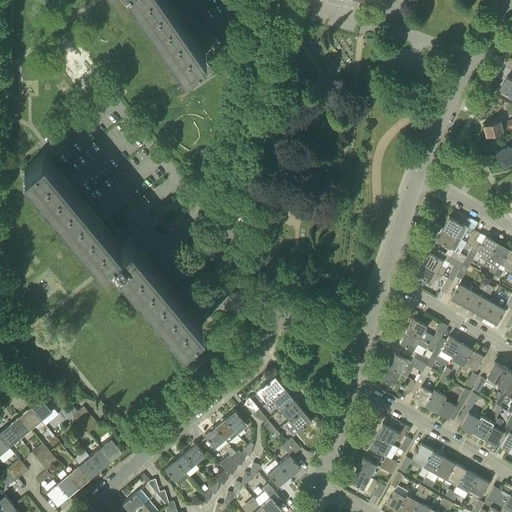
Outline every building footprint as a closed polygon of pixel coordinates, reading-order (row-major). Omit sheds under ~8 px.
[(134,0),(183,70),(205,54),(167,0),(134,0)] [(212,70),(204,58),(184,72),(193,84),(212,70)] [(499,88),(511,96),(511,79),(507,76),(499,88)] [(511,127),(511,119),(507,121),(508,124),(501,126),(499,119),(483,123),(486,135),(511,127)] [(511,146),(510,148),(509,146),(496,153),(502,165),(508,161),(509,164),(511,161),(511,146)] [(22,170),(25,174),(99,263),(109,256),(181,342),(202,325),(141,250),(142,249),(137,244),(137,243),(139,241),(139,240),(134,234),(132,232),(131,232),(133,235),(121,244),(120,242),(118,243),(42,152),(22,170)] [(443,227),(461,238),(467,227),(462,224),(463,223),(449,215),(443,227)] [(461,238),(443,227),(436,239),(449,247),(454,250),(461,238)] [(467,241),(473,245),(475,240),(480,232),(474,229),(467,241)] [(480,257),(486,261),(497,242),(485,235),(481,243),(475,240),(473,245),(469,250),(466,255),(465,257),(462,262),(468,266),(478,249),(478,250),(482,252),(480,257)] [(497,242),(486,261),(492,264),(488,271),(494,274),(498,267),(508,248),(497,242)] [(511,268),(511,250),(508,248),(498,267),(503,270),(506,265),(511,269),(511,268)] [(453,250),(450,255),(462,262),(465,257),(453,250)] [(429,251),(422,263),(442,274),(446,267),(439,264),(442,258),(429,251)] [(462,262),(450,255),(447,262),(459,268),(462,262)] [(461,279),(468,266),(462,262),(459,268),(459,269),(456,275),(461,279)] [(442,274),(422,263),(416,274),(429,282),(433,284),(436,279),(438,280),(442,274)] [(498,267),(494,274),(499,277),(503,270),(498,267)] [(439,289),(445,292),(452,280),(446,276),(439,289)] [(483,281),(479,288),(484,291),(488,284),(483,281)] [(462,303),(470,289),(458,283),(451,296),(462,303)] [(494,287),(488,284),(484,291),(490,294),(494,287)] [(462,303),(474,309),(481,296),(470,289),(462,303)] [(486,316),(493,302),(481,296),(474,309),(486,316)] [(493,302),(486,316),(497,322),(505,309),(493,302)] [(406,329),(420,337),(424,330),(427,324),(413,317),(406,329)] [(421,354),(425,348),(416,343),(420,337),(406,329),(399,342),(413,349),(416,351),(413,356),(426,363),(428,358),(421,354)] [(429,343),(435,346),(441,336),(442,333),(437,330),(433,336),(429,343)] [(452,355),(460,341),(449,335),(446,340),(441,336),(435,346),(433,350),(428,358),(426,363),(432,366),(438,354),(439,354),(442,349),(452,355)] [(426,346),(433,350),(435,346),(429,343),(420,337),(416,343),(425,348),(426,346)] [(463,364),(472,348),(460,341),(452,355),(451,357),(463,364)] [(484,355),(472,348),(463,364),(461,368),(466,371),(470,365),(476,368),(484,355)] [(386,364),(400,372),(407,359),(393,352),(386,364)] [(421,371),(426,363),(413,356),(410,362),(409,364),(413,366),(421,371)] [(488,374),(485,379),(484,381),(485,381),(494,387),(497,383),(506,367),(494,361),(487,374),(488,374)] [(426,375),(432,366),(426,363),(421,371),(419,374),(418,376),(425,380),(427,376),(426,375)] [(400,372),(386,364),(379,377),(393,384),(400,372)] [(442,373),(447,375),(451,369),(446,367),(442,373)] [(509,390),(511,384),(511,370),(506,367),(497,383),(509,390)] [(471,386),(478,374),(473,371),(466,383),(471,386)] [(438,380),(443,382),(447,375),(442,373),(438,380)] [(271,398),(284,387),(274,375),(261,386),(271,398)] [(479,391),(485,381),(484,381),(485,379),(480,376),(473,388),(479,391)] [(409,393),(410,391),(416,381),(410,377),(403,390),(409,393)] [(55,392),(48,384),(44,388),(50,396),(55,392)] [(432,391),(421,384),(416,394),(413,398),(424,404),(432,391)] [(280,408),(293,398),(284,387),(271,398),(280,408)] [(448,418),(454,407),(459,410),(470,390),(464,387),(455,404),(445,398),(437,411),(448,418)] [(434,388),(432,391),(424,404),(437,411),(445,398),(446,395),(434,388)] [(495,403),(497,403),(500,405),(506,395),(498,391),(494,397),(497,399),(495,403)] [(473,392),(465,405),(471,408),(478,395),(473,392)] [(41,396),(30,405),(41,419),(52,410),(41,396)] [(247,399),(244,404),(256,410),(259,408),(250,397),(247,399)] [(293,398),(280,408),(289,420),(302,409),(293,398)] [(502,406),(500,405),(497,403),(493,411),(495,412),(492,418),(495,419),(499,411),(502,406)] [(30,405),(19,414),(30,428),(41,419),(30,405)] [(76,409),(74,406),(73,405),(69,408),(73,414),(77,410),(76,409)] [(87,410),(83,405),(77,410),(73,414),(72,414),(76,419),(87,410)] [(268,419),(259,408),(256,410),(254,415),(265,421),(268,419)] [(234,409),(224,418),(238,434),(248,425),(234,409)] [(311,419),(302,409),(289,420),(298,430),(311,419)] [(76,419),(80,423),(91,414),(87,410),(76,419)] [(472,431),(479,417),(468,411),(461,425),(472,431)] [(503,431),(498,428),(502,419),(498,417),(501,412),(499,411),(495,419),(493,422),(492,424),(484,438),(495,444),(503,431)] [(19,414),(8,423),(20,437),(30,428),(19,414)] [(83,428),(94,419),(91,414),(80,423),(83,428)] [(481,415),(479,417),(472,431),(484,438),(492,424),(493,422),(481,415)] [(238,434),(224,418),(214,426),(228,442),(238,434)] [(87,432),(98,423),(94,419),(83,428),(87,432)] [(265,421),(263,426),(274,432),(277,430),(268,419),(265,421)] [(382,422),(375,434),(393,444),(396,437),(400,432),(382,422)] [(8,423),(0,430),(0,435),(9,446),(20,437),(8,423)] [(228,442),(214,426),(204,434),(214,446),(224,438),(228,442)] [(511,432),(509,431),(500,447),(507,451),(511,443),(511,432)] [(386,456),(393,444),(375,434),(369,446),(386,456)] [(0,453),(9,446),(0,435),(0,453)] [(406,435),(399,447),(405,451),(412,439),(406,435)] [(286,441),(292,448),(295,452),(300,447),(291,436),(286,441)] [(100,446),(111,459),(122,450),(111,437),(100,446)] [(250,455),(254,444),(251,441),(242,450),(245,454),(245,453),(250,455)] [(282,445),(288,452),(289,453),(291,455),(295,452),(292,448),(286,441),(282,445)] [(31,451),(32,452),(35,456),(46,446),(43,442),(31,451)] [(185,450),(195,463),(205,454),(195,442),(185,450)] [(421,442),(413,456),(424,463),(432,448),(421,442)] [(50,451),(46,446),(35,456),(39,460),(50,451)] [(100,468),(111,459),(100,446),(89,455),(100,468)] [(444,455),(432,448),(424,463),(423,465),(434,471),(444,455)] [(80,461),(89,453),(85,449),(76,457),(80,461)] [(185,471),(195,463),(185,450),(175,459),(185,471)] [(241,452),(238,454),(233,460),(236,464),(237,463),(242,464),(245,454),(242,450),(241,452)] [(54,455),(50,451),(39,460),(43,464),(54,455)] [(225,469),(233,461),(233,460),(238,454),(235,451),(229,456),(228,454),(219,462),(225,469)] [(289,453),(278,463),(289,476),(300,467),(291,455),(289,453)] [(43,464),(47,469),(58,460),(54,455),(43,464)] [(89,455),(78,464),(90,477),(100,468),(89,455)] [(455,461),(444,455),(434,471),(446,478),(455,461)] [(356,468),(370,476),(376,464),(363,456),(356,468)] [(394,460),(386,456),(383,461),(395,468),(398,463),(394,460)] [(399,468),(405,471),(409,463),(411,459),(406,456),(399,468)] [(23,462),(19,458),(14,461),(23,472),(28,469),(23,462)] [(174,480),(185,471),(175,459),(164,468),(174,480)] [(233,460),(233,461),(225,469),(225,470),(228,472),(229,472),(233,474),(236,464),(233,460)] [(10,465),(19,476),(23,472),(14,461),(10,465)] [(261,466),(259,463),(253,461),(250,472),(253,475),(261,466)] [(392,474),(395,468),(383,461),(380,467),(392,474)] [(466,468),(455,461),(446,478),(457,484),(466,468)] [(278,485),(289,476),(278,463),(267,472),(278,485)] [(68,473),(79,486),(90,477),(78,464),(68,473)] [(6,470),(14,480),(19,476),(10,465),(5,469),(6,470)] [(363,488),(370,476),(356,468),(349,480),(363,488)] [(478,474),(466,468),(457,484),(468,490),(470,488),(478,474)] [(36,478),(40,483),(51,473),(47,469),(36,478)] [(6,485),(14,480),(6,470),(0,474),(0,477),(1,479),(0,480),(2,482),(3,482),(6,485)] [(217,479),(219,483),(220,482),(225,483),(228,472),(229,472),(228,472),(225,470),(217,479)] [(241,482),(245,484),(253,475),(250,472),(245,471),(241,482)] [(397,471),(390,484),(395,487),(403,474),(397,471)] [(79,486),(68,473),(57,481),(68,495),(79,486)] [(148,482),(151,479),(145,473),(142,476),(148,482)] [(489,481),(478,474),(470,488),(481,495),(489,481)] [(427,484),(430,479),(425,476),(422,482),(427,484)] [(156,478),(151,479),(148,482),(157,493),(160,491),(156,478)] [(208,489),(211,492),(211,491),(216,493),(219,483),(217,479),(208,489)] [(427,484),(431,487),(435,481),(430,479),(427,484)] [(232,491),(236,494),(245,484),(241,482),(236,480),(232,491)] [(57,504),(68,495),(57,481),(46,491),(57,504)] [(373,494),(379,497),(386,485),(380,481),(373,494)] [(397,509),(401,511),(411,511),(418,500),(422,493),(425,487),(420,484),(413,497),(407,493),(397,509)] [(270,485),(269,486),(266,488),(264,490),(265,491),(255,499),(265,511),(277,511),(282,509),(276,502),(281,498),(270,485)] [(487,497),(503,506),(511,511),(511,494),(510,493),(507,499),(497,494),(500,489),(493,485),(487,497)] [(166,504),(169,501),(165,489),(160,491),(157,493),(166,504)] [(208,502),(211,492),(208,489),(200,498),(202,501),(208,502)] [(386,503),(397,509),(407,493),(406,493),(405,495),(394,489),(386,503)] [(448,489),(445,495),(449,497),(453,491),(448,489)] [(228,490),(224,501),(222,503),(217,502),(213,511),(220,511),(225,507),(227,504),(230,501),(236,494),(232,491),(228,490)] [(457,494),(453,491),(449,497),(454,500),(457,494)] [(123,503),(130,511),(133,511),(145,503),(136,492),(123,503)] [(0,511),(5,511),(14,505),(5,494),(0,497),(0,511)] [(246,511),(265,511),(255,499),(252,497),(241,506),(246,511)] [(444,506),(448,500),(443,497),(440,503),(444,506)] [(478,499),(471,511),(472,511),(478,511),(481,508),(484,502),(478,499)] [(172,511),(177,511),(174,500),(169,501),(166,504),(172,511)] [(425,511),(429,506),(418,500),(411,511),(425,511)] [(449,509),(453,503),(448,500),(444,506),(449,509)] [(152,511),(145,503),(133,511),(152,511)]
